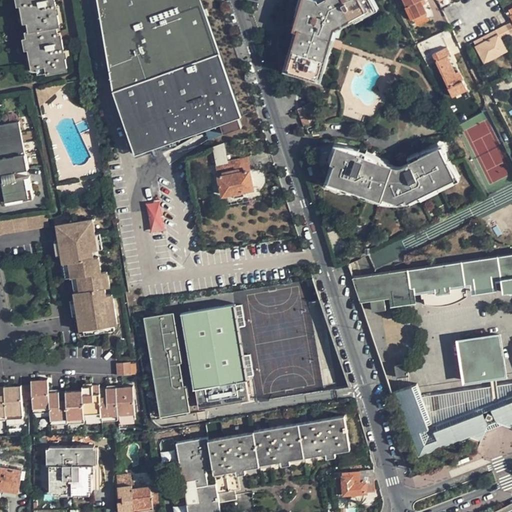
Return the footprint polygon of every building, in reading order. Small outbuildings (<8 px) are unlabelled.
[(22,0),(23,3),(26,3),(31,29),(27,30),(30,40),(32,40),(36,65),(47,63),(49,70),(68,67),(63,40),(60,40),(57,25),(60,25),(56,0),(22,0)] [(244,113),(224,50),(207,0),(102,0),(113,85),(133,148),(244,113)] [(305,0),(301,15),(298,25),(303,27),(301,35),(297,36),(293,51),(295,52),(292,65),(319,72),(322,60),(326,61),(330,46),(327,43),(330,34),(333,24),(334,24),(342,20),(350,16),(351,19),(375,6),(371,0),(305,0)] [(405,0),(414,18),(427,12),(422,0),(405,0)] [(342,20),(345,25),(353,21),(351,19),(350,16),(342,20)] [(334,24),(337,30),(338,29),(345,25),(342,20),(334,24)] [(500,38),(509,33),(505,24),(474,41),(485,62),(506,50),(500,38)] [(293,35),(297,36),(301,35),(303,27),(298,25),(296,25),(293,35)] [(333,47),(336,36),(330,34),(327,43),(330,46),(333,47)] [(467,89),(460,72),(457,73),(449,56),(452,54),(448,47),(434,53),(453,95),(467,89)] [(42,106),(68,82),(39,88),(42,106)] [(88,93),(86,82),(76,84),(78,95),(88,93)] [(314,103),(305,107),(310,120),(319,117),(314,103)] [(311,125),(310,120),(305,107),(298,109),(304,127),(311,125)] [(371,126),(373,119),(365,117),(363,123),(371,126)] [(0,174),(6,174),(17,171),(31,169),(22,121),(0,124),(0,174)] [(334,153),(334,161),(339,147),(359,154),(361,149),(347,145),(335,144),(334,153)] [(410,158),(411,162),(441,148),(454,177),(439,185),(440,187),(451,183),(461,179),(456,170),(452,164),(449,160),(447,151),(445,145),(441,145),(428,150),(410,158)] [(364,164),(366,156),(359,154),(339,147),(334,161),(337,163),(331,180),(350,186),(369,193),(382,197),(383,195),(399,200),(408,197),(409,199),(439,185),(454,177),(441,148),(411,162),(404,165),(405,168),(408,175),(402,178),(399,170),(397,170),(379,163),(380,161),(371,158),(368,165),(364,164)] [(399,170),(405,168),(404,165),(398,167),(393,166),(384,160),(375,155),(368,152),(366,156),(371,158),(380,161),(379,163),(397,170),(399,170)] [(337,187),(349,189),(350,186),(331,180),(337,163),(334,161),(334,162),(327,176),(325,183),(337,187)] [(254,189),(250,167),(219,173),(223,195),(254,189)] [(405,168),(399,170),(402,178),(408,175),(405,168)] [(6,174),(7,180),(18,178),(17,171),(6,174)] [(18,178),(7,180),(3,180),(7,204),(36,198),(32,175),(18,178)] [(369,193),(368,196),(367,198),(381,202),(394,204),(400,204),(407,203),(415,201),(422,199),(421,195),(426,194),(435,191),(441,189),(440,187),(439,185),(409,199),(408,197),(399,200),(383,195),(382,197),(369,193)] [(350,186),(349,189),(349,191),(358,194),(368,196),(369,193),(350,186)] [(163,200),(149,201),(151,230),(165,229),(163,200)] [(0,233),(49,226),(47,213),(0,220),(0,233)] [(92,217),(61,222),(64,238),(59,239),(52,240),(55,255),(61,254),(63,262),(68,261),(71,276),(77,274),(101,270),(99,256),(95,257),(93,248),(97,247),(95,233),(92,217)] [(55,223),(59,239),(64,238),(61,222),(55,223)] [(361,299),(369,298),(382,296),(388,295),(413,292),(418,291),(467,283),(472,282),(497,279),(503,278),(505,290),(511,289),(511,252),(353,278),(361,299)] [(65,276),(71,276),(68,261),(63,262),(65,276)] [(107,270),(101,270),(77,274),(80,290),(74,291),(75,298),(71,299),(74,314),(78,314),(81,329),(85,328),(114,323),(117,323),(112,293),(105,294),(104,286),(109,285),(107,270)] [(71,276),(74,291),(80,290),(77,274),(71,276)] [(499,290),(497,279),(472,282),(474,294),(499,290)] [(468,290),(467,283),(418,291),(419,297),(424,296),(424,300),(426,300),(427,307),(443,308),(450,307),(456,305),(464,302),(463,294),(466,294),(465,290),(468,290)] [(414,303),(413,292),(388,295),(390,307),(414,303)] [(384,310),(382,296),(369,298),(371,312),(384,310)] [(234,400),(234,404),(252,401),(237,305),(185,313),(199,401),(207,400),(209,408),(216,406),(216,403),(234,400)] [(189,407),(174,315),(149,318),(163,411),(189,407)] [(115,328),(114,323),(85,328),(86,333),(115,328)] [(502,329),(460,335),(465,379),(508,374),(502,329)] [(118,362),(119,376),(133,374),(132,361),(118,362)] [(409,378),(408,368),(397,372),(397,379),(409,378)] [(102,415),(100,388),(99,384),(84,386),(85,389),(49,391),(48,379),(32,380),(32,385),(33,394),(34,406),(51,405),(51,418),(102,415)] [(423,454),(456,441),(447,418),(437,422),(428,398),(421,382),(399,390),(423,454)] [(30,394),(29,385),(0,386),(0,412),(23,412),(22,395),(30,394)] [(134,386),(117,387),(119,414),(136,413),(134,386)] [(102,415),(119,414),(117,387),(100,388),(102,415)] [(511,393),(492,401),(498,420),(505,423),(511,425),(511,393)] [(503,424),(505,423),(498,420),(492,401),(481,405),(488,423),(485,430),(487,430),(503,424)] [(481,438),(485,430),(488,423),(481,405),(447,418),(456,441),(473,435),(481,438)] [(345,415),(281,426),(270,427),(255,430),(256,431),(210,439),(214,467),(215,473),(262,465),(262,463),(351,448),(345,415)] [(210,439),(209,436),(178,441),(189,511),(222,511),(217,482),(209,483),(207,468),(214,467),(210,439)] [(95,471),(94,446),(51,446),(51,490),(93,490),(93,471),(95,471)] [(18,492),(22,471),(1,467),(0,470),(0,490),(4,491),(4,490),(18,492)] [(342,477),(343,494),(369,491),(369,483),(376,482),(374,469),(341,473),(342,477)] [(120,511),(125,511),(136,510),(136,507),(154,505),(151,487),(133,489),(132,478),(119,479),(120,500),(119,500),(120,511)] [(163,511),(160,486),(151,487),(154,505),(155,511),(163,511)]
